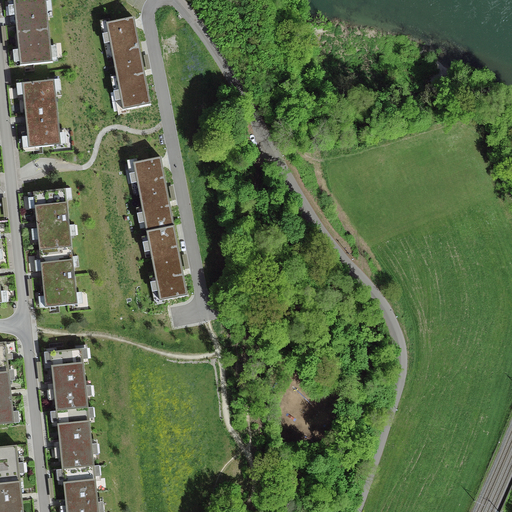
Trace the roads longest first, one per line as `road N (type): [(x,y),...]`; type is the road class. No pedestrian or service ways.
road 1 (residential): [(354,511),(398,381),(392,322),(174,0)]
road 2 (residential): [(203,313),(148,20),(156,0)]
road 3 (residential): [(0,85),(25,329)]
road 4 (residential): [(25,329),(44,511)]
